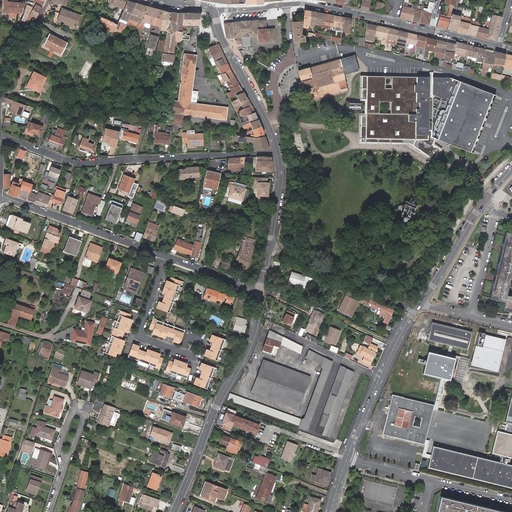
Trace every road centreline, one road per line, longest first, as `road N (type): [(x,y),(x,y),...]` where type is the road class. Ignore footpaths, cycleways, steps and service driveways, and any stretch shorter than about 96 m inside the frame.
road 1 (residential): [(278,152),(81,161),(0,136)]
road 2 (residential): [(174,511),(257,328),(261,292)]
road 3 (residential): [(0,195),(165,256)]
road 4 (residential): [(346,460),(419,302)]
road 5 (residential): [(432,31),(286,3)]
road 6 (residential): [(165,256),(139,336),(194,357)]
road 7 (residential): [(261,292),(278,152)]
road 8 (residential): [(268,126),(212,10)]
